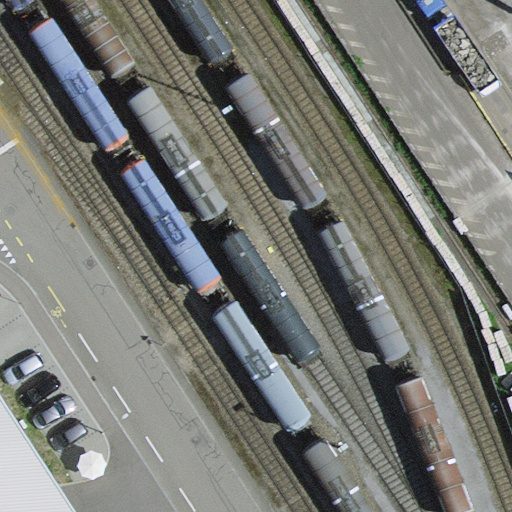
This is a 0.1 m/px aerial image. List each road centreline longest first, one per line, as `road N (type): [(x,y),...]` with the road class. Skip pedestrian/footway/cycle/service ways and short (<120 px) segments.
road 1 (unclassified): [(227,511),(0,188)]
road 2 (unknown): [(405,0),(511,241)]
